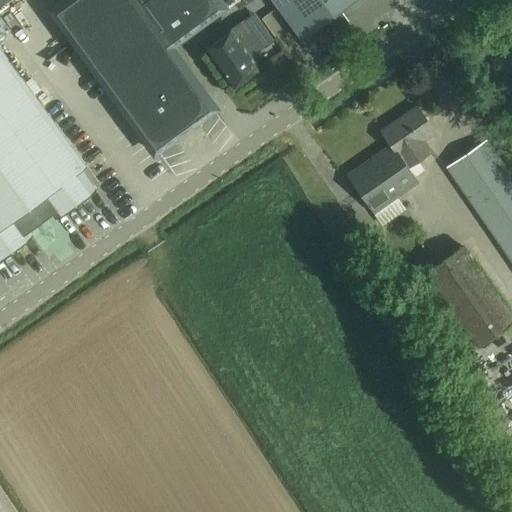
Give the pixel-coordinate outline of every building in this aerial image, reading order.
[(154,151),(215,107),(170,45),(223,6),(218,0),(64,0),(51,9),(154,151)] [(272,0),(309,50),(349,22),(340,10),(353,0),(272,0)] [(263,47),(245,21),(207,48),(233,84),(257,67),(249,57),(263,47)] [(0,258),(32,236),(28,230),(52,212),(56,218),(95,190),(81,169),(86,166),(0,47),(0,258)] [(407,167),(408,167),(431,151),(423,140),(435,131),(417,106),(382,130),(392,145),(407,167)] [(511,261),(511,176),(486,139),(447,166),(511,261)] [(407,167),(392,145),(349,175),(374,211),(417,180),(408,167),(407,167)] [(468,347),(470,351),(511,321),(511,317),(462,246),(427,271),(456,311),(446,318),(467,348),(468,347)]
